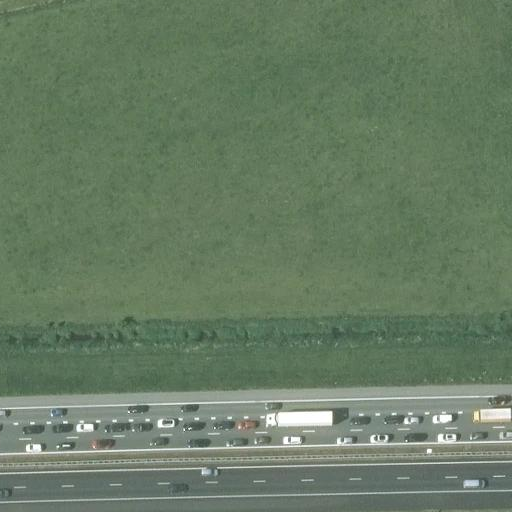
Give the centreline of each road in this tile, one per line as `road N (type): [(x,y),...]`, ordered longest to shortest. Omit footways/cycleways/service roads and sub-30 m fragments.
road 1 (motorway): [(0,495),(511,479)]
road 2 (motorway): [(511,427),(0,440)]
